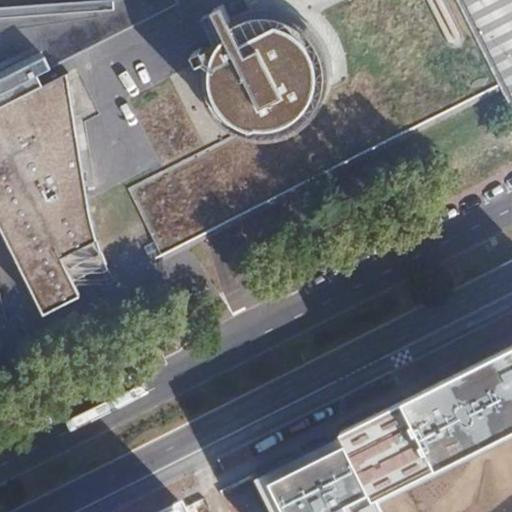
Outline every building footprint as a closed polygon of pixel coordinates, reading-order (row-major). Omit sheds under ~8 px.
[(0,0),(0,215),(47,309),(82,293),(76,279),(88,273),(108,263),(96,228),(94,222),(94,218),(86,172),(69,70),(44,83),(38,72),(51,66),(40,42),(31,24),(97,15),(96,8),(115,7),(114,0),(0,0)] [(511,0),(452,0),(474,42),(476,47),(488,41),(493,48),(511,38),(511,0)] [(368,68),(341,81),(329,87),(331,74),(330,67),(328,56),(323,46),(317,35),(310,27),(300,18),(290,14),(278,11),(269,9),(259,9),(246,12),(237,16),(227,22),(217,30),(210,40),(205,52),(202,61),(169,78),(173,86),(205,150),(135,185),(131,187),(165,253),(168,251),(214,228),(401,133),(397,125),(368,68)] [(511,82),(511,38),(493,48),(510,83),(511,82)] [(511,351),(492,362),(410,403),(444,471),(511,436),(511,351)] [(384,501),(444,471),(410,403),(350,433),(384,501)] [(389,511),(387,507),(384,501),(350,433),(279,468),(300,511),(389,511)]
